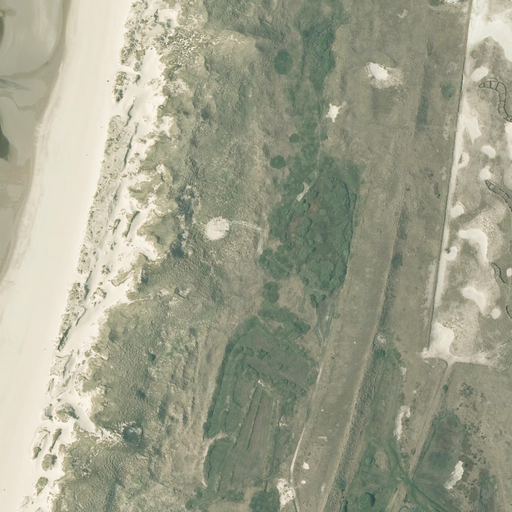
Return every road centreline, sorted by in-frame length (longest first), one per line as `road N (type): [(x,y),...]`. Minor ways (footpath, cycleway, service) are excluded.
road 1 (track): [(451,357),(406,484),(414,504),(429,511)]
road 2 (track): [(326,350),(290,481)]
